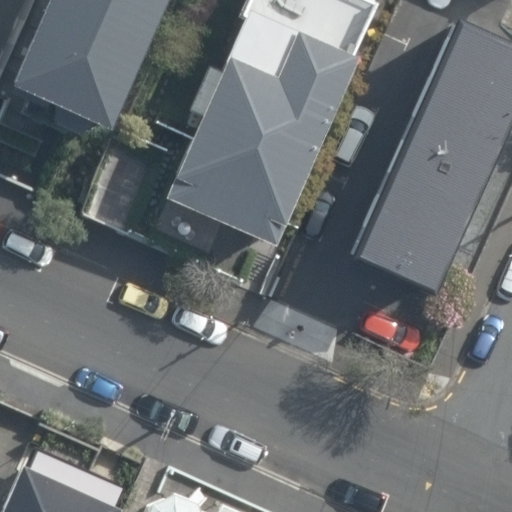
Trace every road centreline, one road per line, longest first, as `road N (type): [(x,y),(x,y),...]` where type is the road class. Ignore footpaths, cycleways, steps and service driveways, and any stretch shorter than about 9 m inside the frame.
road 1 (residential): [(0,292),(452,493)]
road 2 (residential): [(511,360),(452,493)]
